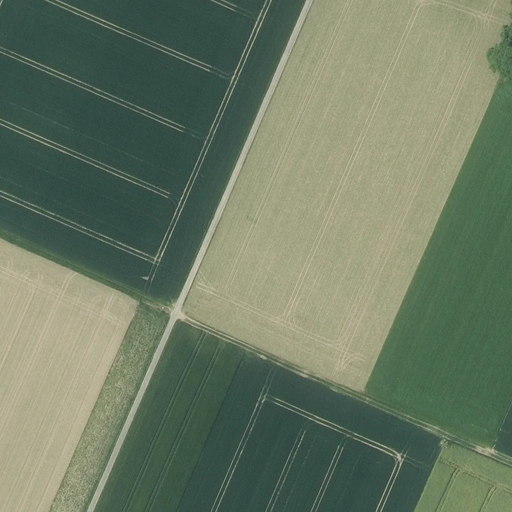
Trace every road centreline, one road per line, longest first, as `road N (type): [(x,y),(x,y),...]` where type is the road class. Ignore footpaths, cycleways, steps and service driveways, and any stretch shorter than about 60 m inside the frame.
road 1 (track): [(0,236),(511,464)]
road 2 (track): [(309,0),(89,511)]
